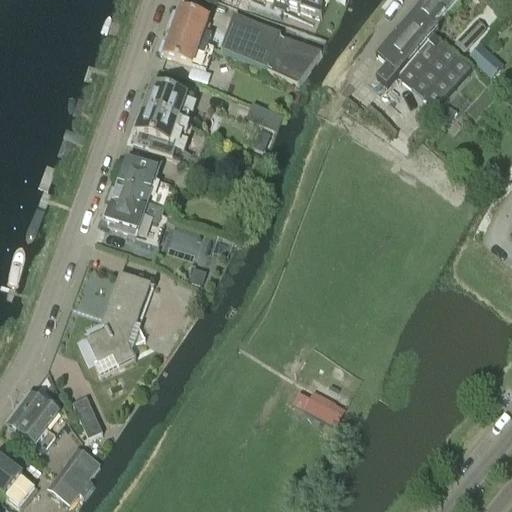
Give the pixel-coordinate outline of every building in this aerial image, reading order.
[(262,0),(263,1),(263,3),(264,3),(265,1),(275,5),(274,7),(275,7),(272,12),(285,17),(286,12),(287,12),(288,10),(297,13),(297,15),(298,16),(299,14),(320,22),(328,0),(262,0)] [(471,74),(434,40),(438,35),(433,31),(461,0),(428,0),(416,14),(375,61),(386,70),(376,82),(386,92),(397,80),(435,114),(471,74)] [(200,47),(208,50),(211,40),(204,37),(208,24),(177,13),(172,29),(174,30),(171,37),(200,47)] [(234,20),(221,56),(297,89),(321,57),(234,20)] [(464,54),(481,36),(485,32),(476,23),(472,28),(455,46),(464,54)] [(201,71),(208,50),(200,47),(171,37),(168,45),(166,44),(161,60),(191,71),(192,68),(201,71)] [(483,46),(470,60),(482,71),(495,56),(483,46)] [(152,91),(144,114),(189,130),(197,107),(192,105),(152,91)] [(275,137),(282,123),(229,100),(223,115),(275,137)] [(456,119),(459,116),(449,108),(439,121),(448,128),(456,119)] [(189,130),(144,114),(135,138),(152,144),(148,154),(188,168),(190,162),(180,158),(189,130)] [(133,167),(126,165),(116,193),(151,204),(151,203),(156,186),(162,171),(135,162),(133,167)] [(151,204),(116,193),(112,204),(162,221),(165,212),(164,212),(150,207),(151,204)] [(112,204),(104,227),(111,229),(109,234),(135,243),(142,223),(159,228),(162,221),(112,204)] [(173,230),(169,253),(198,257),(202,234),(173,230)] [(216,255),(229,258),(231,246),(219,243),(216,255)] [(192,274),(189,285),(200,289),(204,278),(192,274)] [(120,281),(105,321),(110,323),(106,334),(105,334),(105,335),(87,344),(98,367),(94,369),(99,381),(135,364),(129,352),(144,345),(139,334),(139,333),(135,331),(149,291),(120,281)] [(59,419),(29,398),(17,414),(47,436),(59,419)] [(72,408),(87,445),(102,439),(86,402),(72,408)] [(303,414),(324,427),(331,415),(309,403),(303,414)] [(47,436),(17,414),(5,430),(35,452),(47,436)] [(100,470),(78,453),(67,467),(89,484),(100,470)] [(33,492),(21,483),(0,465),(0,498),(16,511),(33,492)] [(89,484),(67,467),(56,482),(77,498),(83,502),(93,487),(89,484)] [(77,498),(56,482),(47,494),(68,509),(77,498)]
